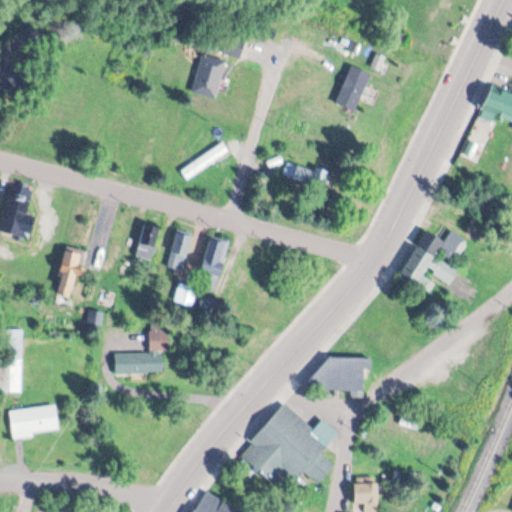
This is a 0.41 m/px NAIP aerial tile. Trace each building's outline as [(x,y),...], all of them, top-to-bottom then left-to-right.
[(220,51),(238,59),(247,36),(230,29),(220,51)] [(193,94),(217,99),(226,60),(201,55),(193,94)] [(21,66),(0,65),(0,90),(21,90),(21,66)] [(357,111),(370,74),(350,66),(336,104),(357,111)] [(511,93),(491,87),(483,115),(511,123),(511,93)] [(230,156),(225,146),(181,169),(186,178),(230,156)] [(325,173),(298,165),(293,182),(320,190),(325,173)] [(137,258),(156,262),(163,230),(144,226),(137,258)] [(192,233),(175,230),(169,269),(186,272),(192,233)] [(449,266),(463,238),(450,232),(445,242),(436,237),(414,281),(420,284),(426,272),(452,284),(458,271),(449,266)] [(198,291),(218,294),(229,241),(209,237),(198,291)] [(56,296),(74,300),(85,252),(67,248),(56,296)] [(192,306),(197,290),(180,285),(176,302),(192,306)] [(23,331),(1,330),(0,393),(22,394),(23,331)] [(151,353),(115,354),(116,374),(167,373),(167,331),(150,332),(151,353)] [(305,386),(331,357),(373,357),(372,368),(365,368),(365,387),(305,386)] [(242,453),(285,405),(313,429),(322,420),(337,433),(323,449),(333,458),(318,480),(305,471),(299,481),(284,472),(275,481),(242,453)] [(10,411),(13,438),(60,433),(57,406),(10,411)] [(355,504),(365,504),(365,511),(379,511),(379,484),(355,484),(355,504)] [(246,511),(247,511),(204,491),(194,511),(246,511)]
